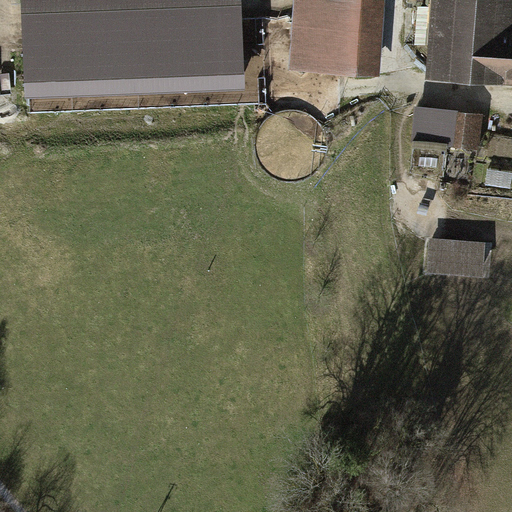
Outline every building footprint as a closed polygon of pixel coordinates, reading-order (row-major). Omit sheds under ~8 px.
[(234,0),(27,0),(31,88),(238,81),(234,0)] [(309,65),(313,0),(297,0),(293,64),(309,65)] [(371,69),(376,0),(313,0),(309,65),(371,69)] [(445,73),(511,77),(511,28),(500,28),(502,0),(437,0),(436,27),(448,28),(445,73)] [(477,149),(481,117),(417,110),(410,172),(444,176),(447,145),(477,149)] [(480,274),(482,243),(429,239),(427,270),(480,274)]
